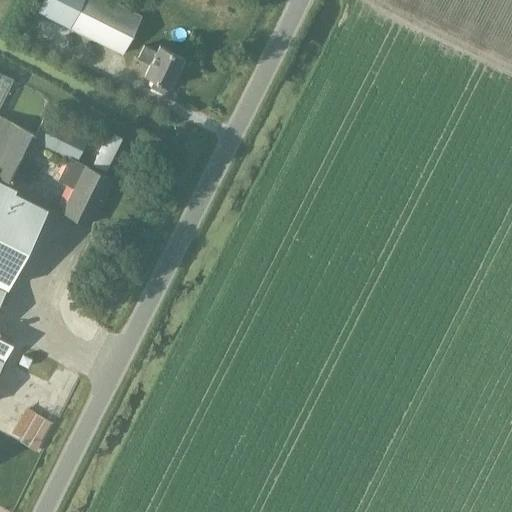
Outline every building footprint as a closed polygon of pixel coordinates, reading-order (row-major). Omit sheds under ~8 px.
[(109,0),(41,0),(36,12),(121,54),(140,15),(109,0)] [(169,87),(184,58),(158,43),(154,50),(142,44),(135,57),(147,64),(142,74),(151,79),(148,86),(161,93),(165,85),(169,87)] [(0,365),(11,341),(8,339),(0,335),(0,299),(45,209),(0,186),(0,176),(9,181),(31,140),(33,135),(0,116),(0,104),(12,79),(0,72),(0,365)] [(31,140),(68,156),(75,160),(87,138),(43,116),(33,135),(31,140)] [(110,178),(68,158),(57,179),(73,187),(61,211),(88,224),(110,178)]
